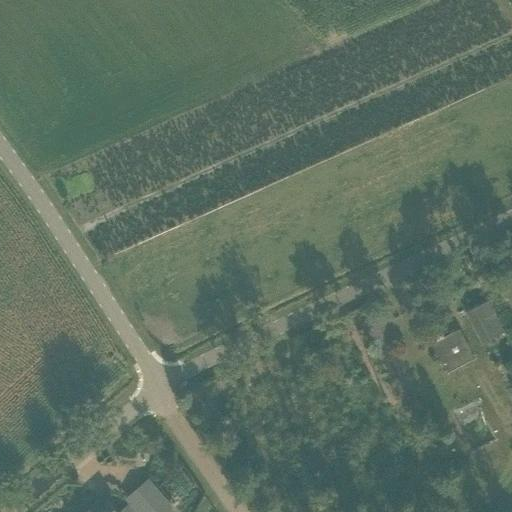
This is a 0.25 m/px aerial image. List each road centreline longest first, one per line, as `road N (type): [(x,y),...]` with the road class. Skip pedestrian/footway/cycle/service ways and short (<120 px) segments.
road 1 (unclassified): [(511,222),(159,383)]
road 2 (unclassified): [(159,383),(0,138)]
road 3 (unclassified): [(159,383),(14,511)]
road 4 (unclassified): [(159,383),(241,511)]
